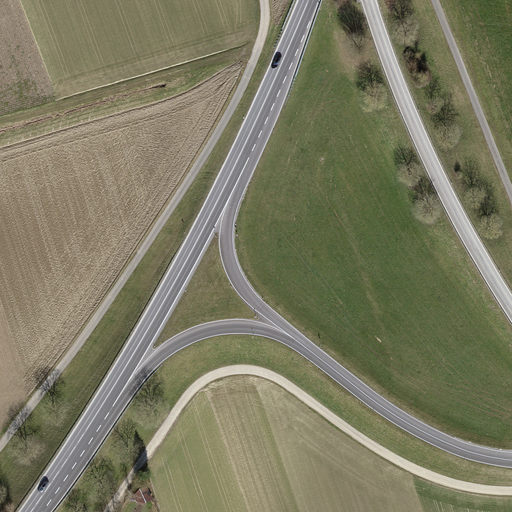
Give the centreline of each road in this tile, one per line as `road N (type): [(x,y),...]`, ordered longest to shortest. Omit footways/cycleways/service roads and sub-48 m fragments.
road 1 (track): [(263,0),(261,46),(195,178),(0,456)]
road 2 (track): [(109,511),(190,391),(212,375),(243,369),(280,380),(404,468),(462,490),(511,494)]
road 3 (primary): [(42,496),(127,365),(279,80)]
road 4 (tertiary): [(511,305),(421,139),(369,0)]
road 5 (primary): [(42,496),(142,374),(182,340),(249,323),(302,345)]
road 6 (primary): [(302,345),(241,284),(227,239),(279,80)]
road 7 (primary): [(511,459),(423,431),(302,345)]
